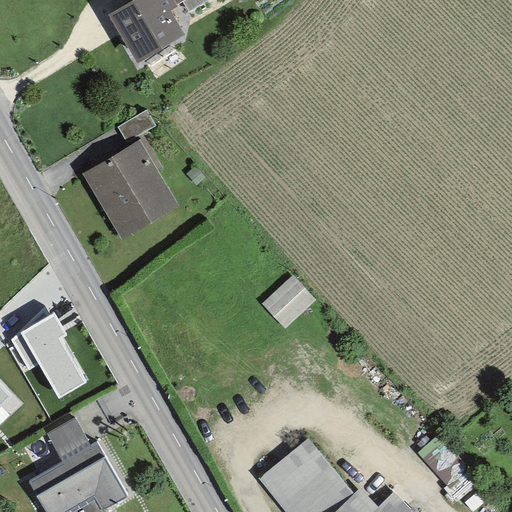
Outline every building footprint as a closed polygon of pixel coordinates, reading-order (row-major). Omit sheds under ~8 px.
[(131,0),(107,15),(122,40),(136,63),(184,35),(170,11),(177,7),(176,5),(173,0),(131,0)] [(208,0),(184,0),(181,2),(188,13),(208,0)] [(145,111),(116,127),(125,143),(154,126),(145,111)] [(143,137),(138,140),(81,174),(120,241),(178,207),(157,171),(161,168),(143,137)] [(292,275),(261,303),(284,329),(316,301),(292,275)] [(85,383),(59,339),(66,335),(53,314),(47,318),(43,309),(10,340),(27,371),(38,365),(58,399),(85,383)] [(0,405),(10,396),(0,385),(0,405)] [(45,434),(61,463),(90,447),(73,418),(45,434)] [(457,472),(470,461),(448,434),(435,445),(457,472)] [(308,439),(259,479),(283,511),(334,511),(353,495),(308,439)] [(127,497),(121,486),(96,443),(90,447),(61,463),(28,482),(44,511),(74,511),(94,501),(100,511),(127,497)] [(334,511),(411,511),(392,492),(377,508),(359,488),(353,495),(334,511)]
